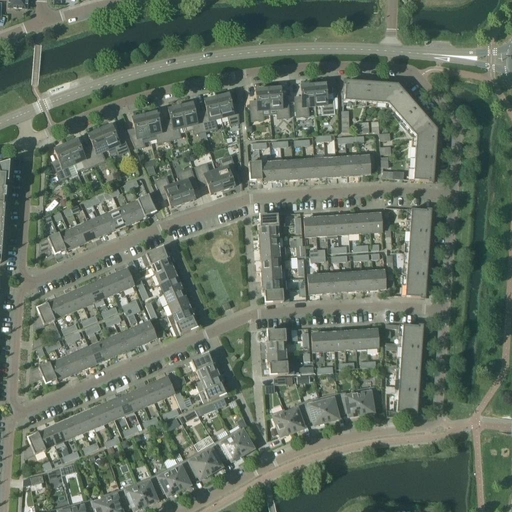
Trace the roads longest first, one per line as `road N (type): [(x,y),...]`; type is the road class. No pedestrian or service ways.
road 1 (residential): [(29,140),(113,105),(237,73),(319,64),(409,69),(456,124),(451,193)]
road 2 (residential): [(19,411),(252,313),(443,311)]
road 3 (residential): [(28,283),(246,197),(451,193)]
road 4 (residential): [(20,114),(185,61),(275,49),(389,51)]
road 5 (residential): [(183,511),(308,449),(435,421)]
road 6 (residential): [(28,283),(21,270),(29,140)]
road 7 (residential): [(19,411),(11,400),(20,293),(28,283)]
